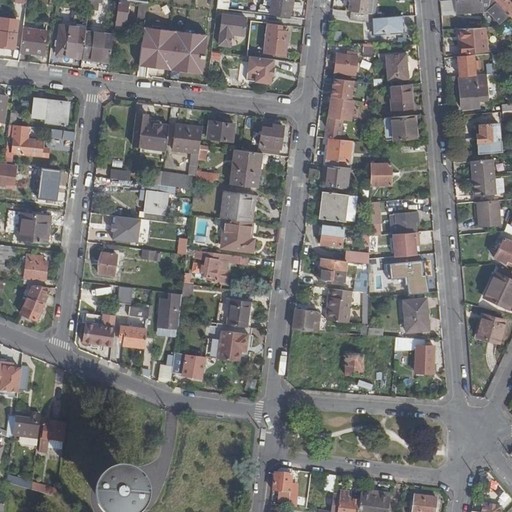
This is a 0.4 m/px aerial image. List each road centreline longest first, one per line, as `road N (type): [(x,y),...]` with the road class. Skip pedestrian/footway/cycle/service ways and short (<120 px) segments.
road 1 (residential): [(427,0),(457,414)]
road 2 (residential): [(268,400),(304,111)]
road 3 (residential): [(56,359),(91,85)]
road 4 (residential): [(56,359),(167,400),(267,413)]
road 5 (residential): [(304,111),(91,85)]
road 6 (residential): [(262,456),(461,477)]
road 7 (residential): [(457,414),(268,400)]
